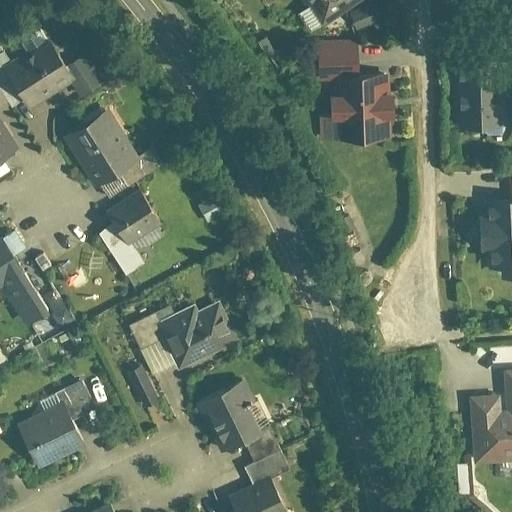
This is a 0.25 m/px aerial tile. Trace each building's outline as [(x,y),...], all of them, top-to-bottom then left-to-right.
[(306,0),(323,24),(359,0),(306,0)] [(378,0),(349,12),(356,27),(386,14),(380,0),(378,0)] [(5,61),(31,101),(71,75),(75,73),(66,59),(49,33),(5,61)] [(335,74),(359,73),(357,37),(317,38),(318,74),(335,74)] [(86,47),(66,59),(75,73),(71,75),(82,92),(105,77),(86,47)] [(456,124),(503,124),(503,51),(455,51),(456,124)] [(337,136),(391,134),(389,72),(359,73),(335,74),(337,136)] [(64,130),(97,181),(121,166),(141,153),(109,102),(64,130)] [(0,155),(19,143),(0,113),(0,155)] [(141,153),(121,166),(131,182),(164,161),(154,145),(141,153)] [(116,216),(131,239),(163,219),(141,185),(109,206),(116,216)] [(511,271),(511,194),(487,195),(488,214),(479,215),(481,248),(490,248),(491,263),(501,263),(502,272),(511,271)] [(131,239),(116,216),(99,227),(126,270),(144,260),(131,239)] [(0,278),(1,278),(26,320),(49,306),(4,231),(0,233),(0,278)] [(157,318),(179,364),(240,335),(221,296),(199,307),(195,299),(157,318)] [(46,363),(74,354),(68,333),(39,342),(46,363)] [(144,402),(160,394),(144,360),(127,368),(144,402)] [(471,393),(475,460),(511,458),(511,364),(505,365),(507,392),(471,393)] [(246,435),(271,423),(247,372),(197,396),(221,446),(246,435)] [(65,396),(74,416),(100,404),(85,374),(60,386),(65,396)] [(38,465),(87,442),(74,416),(65,396),(16,420),(38,465)] [(256,457),(282,445),(271,423),(246,435),(256,457)] [(246,462),(254,479),(270,471),(290,462),(282,445),(256,457),(246,462)] [(254,479),(229,491),(238,511),(281,511),(288,509),(270,471),(254,479)] [(117,511),(110,497),(80,511),(117,511)]
